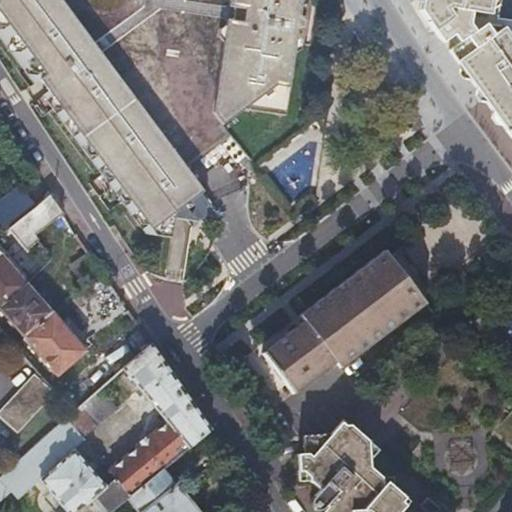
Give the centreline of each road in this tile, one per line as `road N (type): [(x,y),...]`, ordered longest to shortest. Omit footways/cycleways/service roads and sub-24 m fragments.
road 1 (unclassified): [(465,127),(181,354)]
road 2 (residential): [(0,92),(181,354)]
road 3 (residential): [(181,354),(285,511)]
road 4 (residential): [(465,127),(379,0)]
